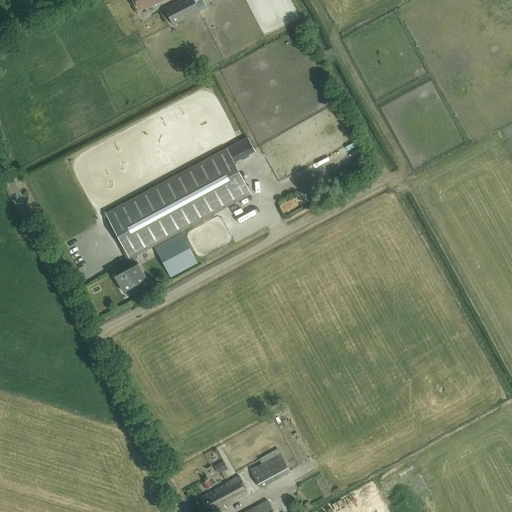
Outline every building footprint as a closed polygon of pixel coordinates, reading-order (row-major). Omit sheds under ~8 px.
[(132,0),(138,11),(147,7),(149,8),(165,0),(132,0)] [(192,16),(183,0),(180,0),(164,8),(173,26),(192,16)] [(234,156),(256,147),(253,141),(231,150),(234,156)] [(128,269),(114,276),(122,292),(131,287),(134,293),(141,289),(137,284),(147,279),(135,256),(251,194),(226,149),(105,213),(133,265),(128,268),(128,269)] [(262,160),(266,168),(271,165),(267,157),(262,160)] [(72,245),(87,236),(85,231),(69,239),(72,245)] [(278,448),(263,457),(265,461),(250,470),(261,489),(291,472),(278,448)] [(200,497),(207,511),(219,511),(227,508),(225,506),(249,494),(240,476),(200,497)] [(203,483),(206,490),(212,487),(208,479),(203,483)] [(287,499),(283,501),(287,509),(292,507),(287,499)] [(274,511),(268,500),(244,511),(274,511)]
